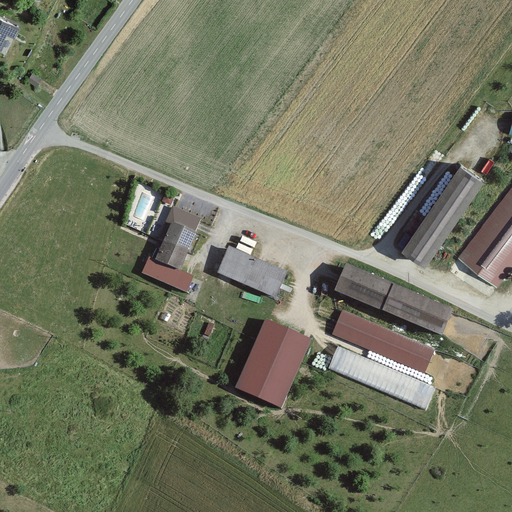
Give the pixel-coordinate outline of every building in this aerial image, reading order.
[(20,29),(0,19),(0,48),(2,50),(9,36),(15,39),(20,29)] [(465,159),(407,245),(433,262),(491,176),(465,159)] [(511,266),(511,183),(459,254),(499,283),(511,266)] [(173,205),(160,235),(168,239),(175,222),(198,232),(203,218),(173,205)] [(184,269),(200,232),(198,232),(175,222),(168,239),(159,258),(153,255),(145,273),(191,292),(198,275),(184,269)] [(290,272),(231,246),(219,272),(278,298),(290,272)] [(460,310),(350,264),(340,291),(449,336),(460,310)] [(437,348),(343,309),(332,334),(426,373),(437,348)] [(284,410),(313,338),(271,321),(242,393),(284,410)] [(436,387),(339,345),(329,368),(426,409),(436,387)]
